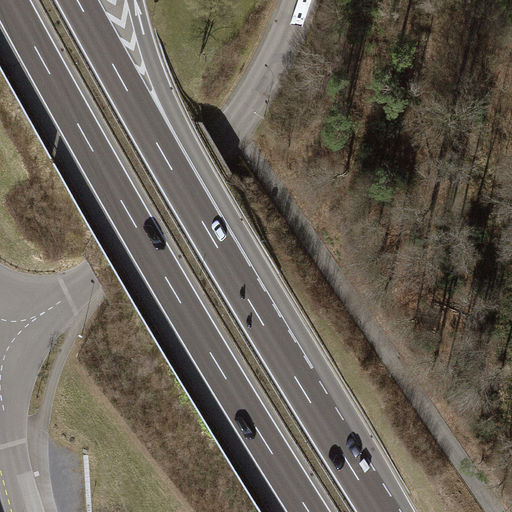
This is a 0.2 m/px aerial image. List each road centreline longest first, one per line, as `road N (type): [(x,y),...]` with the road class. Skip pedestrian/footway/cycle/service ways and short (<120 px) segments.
road 1 (motorway): [(9,0),(308,511)]
road 2 (track): [(232,119),(480,511)]
road 3 (residential): [(290,0),(232,119),(108,269),(0,343)]
road 4 (motorway): [(235,275),(78,0)]
road 5 (motorway): [(235,275),(135,0)]
road 6 (motorway): [(380,511),(235,275)]
road 7 (residential): [(0,394),(24,511)]
